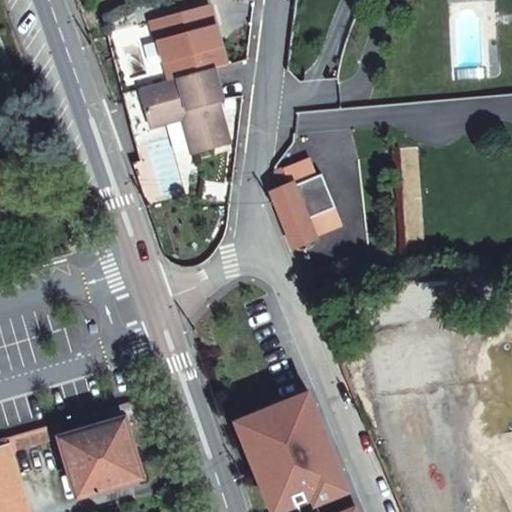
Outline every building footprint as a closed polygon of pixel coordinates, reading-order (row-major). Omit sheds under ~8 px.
[(211,5),(206,7),(212,30),(209,31),(214,49),(223,46),(211,5)] [(206,7),(196,10),(154,24),(172,81),(213,68),(228,64),(223,46),(214,49),(209,31),(212,30),(206,7)] [(228,146),(230,146),(229,141),(218,104),(223,102),(213,68),(172,81),(139,90),(151,132),(155,131),(152,121),(179,113),(182,123),(192,157),(228,146)] [(179,113),(152,121),(155,131),(182,123),(179,113)] [(58,176),(62,188),(75,184),(70,172),(58,176)] [(294,182),(308,217),(335,205),(319,172),(294,182)] [(294,182),(273,191),(295,246),(316,236),(308,217),(294,182)] [(356,511),(349,494),(319,505),(312,490),(342,478),(304,382),(232,409),(268,501),(292,491),(300,511),(356,511)] [(161,417),(154,397),(48,427),(15,436),(19,450),(65,437),(82,496),(145,477),(130,425),(161,417)] [(15,436),(0,440),(0,511),(32,511),(16,451),(19,450),(15,436)]
